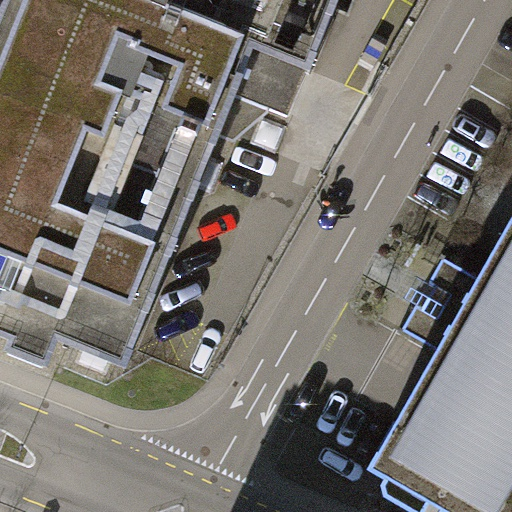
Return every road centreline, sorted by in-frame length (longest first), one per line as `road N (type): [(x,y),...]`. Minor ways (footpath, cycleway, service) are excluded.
road 1 (residential): [(484,0),(204,497)]
road 2 (unknown): [(366,0),(315,136),(373,195)]
road 3 (tertiary): [(204,497),(0,413)]
